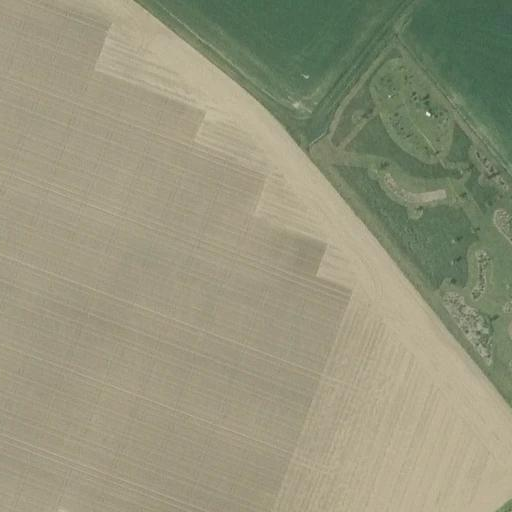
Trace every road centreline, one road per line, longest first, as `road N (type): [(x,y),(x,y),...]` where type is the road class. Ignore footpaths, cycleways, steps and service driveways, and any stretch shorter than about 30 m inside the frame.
road 1 (track): [(511,381),(343,163),(300,124),(410,0)]
road 2 (track): [(153,0),(300,124)]
